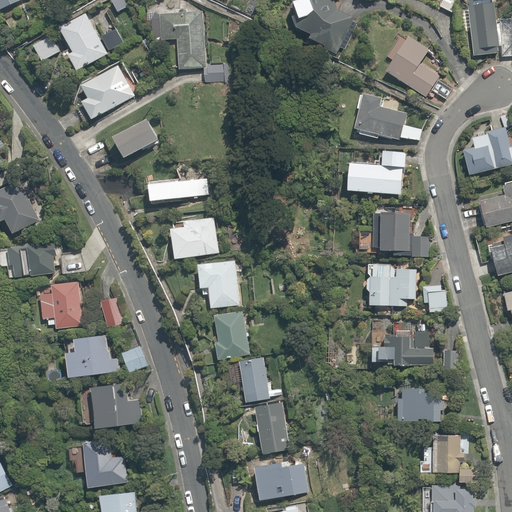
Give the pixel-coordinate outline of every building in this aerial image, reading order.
[(348,39),(342,36),(351,20),(358,25),(369,7),(357,0),(337,0),(335,4),(328,0),(288,0),(294,25),(309,34),(307,38),(337,57),(348,39)] [(454,14),(454,0),(441,0),(438,7),(454,14)] [(467,26),(468,31),(470,31),(471,55),(496,54),(496,45),(501,45),(500,22),(495,22),(495,3),(467,4),(467,14),(462,14),(463,26),(467,26)] [(17,10),(2,18),(13,37),(27,28),(17,10)] [(62,56),(73,75),(110,53),(86,13),(59,29),(71,50),(62,56)] [(160,13),(161,39),(179,39),(179,68),(203,68),(202,13),(160,13)] [(399,41),(388,58),(392,61),(385,71),(424,98),(438,77),(419,64),(428,50),(408,37),(406,40),(398,34),(395,39),(399,41)] [(51,51),(44,39),(31,46),(40,62),(59,52),(57,47),(51,51)] [(81,103),(90,121),(136,96),(118,64),(80,85),(88,99),(81,103)] [(226,65),(205,64),(204,82),(225,83),(226,65)] [(359,114),(356,135),(398,141),(399,137),(422,140),(423,127),(400,124),(402,113),(399,113),(400,99),(387,97),(385,110),(373,109),(372,116),(359,114)] [(122,159),(159,140),(148,118),(104,141),(110,153),(117,150),(122,159)] [(469,176),(511,164),(511,148),(510,149),(504,129),(470,138),(472,147),(462,149),(469,176)] [(401,194),(404,146),(382,145),(381,166),(347,165),(345,192),(401,194)] [(208,196),(206,177),(144,183),(146,202),(208,196)] [(0,221),(4,219),(11,234),(37,221),(24,195),(15,192),(11,182),(0,187),(0,221)] [(511,219),(511,182),(501,185),(505,196),(477,204),(485,228),(511,219)] [(417,216),(417,206),(385,206),(385,216),(376,215),(376,235),(359,235),(358,251),(392,251),(392,255),(429,256),(429,238),(424,238),(425,221),(407,221),(408,216),(417,216)] [(167,229),(170,260),(219,255),(215,217),(172,222),(172,229),(167,229)] [(511,235),(502,238),(504,244),(489,249),(498,278),(511,273),(511,235)] [(27,247),(27,250),(20,251),(20,248),(0,249),(0,265),(9,265),(10,278),(54,275),(52,245),(27,247)] [(242,282),(241,269),(235,270),(234,260),(196,263),(198,288),(208,287),(210,309),(238,306),(236,283),(242,282)] [(370,277),(369,306),(403,307),(403,299),(414,300),(415,270),(399,270),(399,264),(367,263),(366,277),(370,277)] [(42,310),(43,320),(48,319),(48,325),(57,324),(57,328),(80,325),(76,282),(53,284),(54,293),(29,296),(31,312),(42,310)] [(511,288),(508,289),(509,294),(503,295),(506,310),(510,309),(511,317),(511,288)] [(446,294),(429,293),(428,308),(445,309),(446,294)] [(118,296),(96,304),(105,329),(127,322),(118,296)] [(212,328),(215,359),(251,355),(249,339),(244,339),(241,310),(215,313),(216,327),(212,328)] [(393,338),(408,339),(411,339),(411,346),(428,347),(429,322),(390,320),(389,334),(389,338),(393,338)] [(108,359),(105,336),(64,341),(68,378),(120,372),(118,358),(108,359)] [(376,344),(371,344),(370,363),(377,363),(377,358),(392,359),(391,366),(405,367),(406,360),(432,361),(433,352),(407,350),(408,339),(393,338),(389,338),(389,344),(383,343),(383,349),(376,349),(376,344)] [(140,344),(119,352),(128,374),(148,366),(140,344)] [(282,388),(268,389),(266,370),(265,358),(241,360),(245,401),(269,399),(268,396),(282,395),(282,388)] [(80,398),(81,424),(91,423),(91,428),(139,424),(137,400),(126,401),(126,395),(118,395),(117,384),(88,387),(89,397),(80,398)] [(436,422),(441,413),(442,400),(428,399),(428,396),(424,396),(424,389),(402,388),(402,401),(398,400),(397,420),(418,421),(418,417),(426,418),(425,421),(436,422)] [(270,405),(255,407),(262,454),(289,450),(281,399),(269,401),(270,405)] [(462,434),(434,433),(434,446),(423,446),(422,460),(417,460),(417,472),(458,474),(458,481),(471,481),(472,459),(478,459),(479,437),(462,437),(462,434)] [(109,451),(97,452),(96,440),(81,441),(86,487),(127,483),(125,454),(110,456),(109,451)] [(309,493),(305,465),(280,469),(279,464),(253,467),(258,500),(309,493)] [(0,491),(11,486),(0,466),(0,491)] [(498,511),(499,499),(471,498),(471,489),(458,489),(458,482),(452,482),(452,486),(421,486),(420,511),(498,511)] [(99,493),(101,511),(133,511),(131,490),(99,493)] [(0,511),(11,511),(5,497),(0,499),(0,511)]
